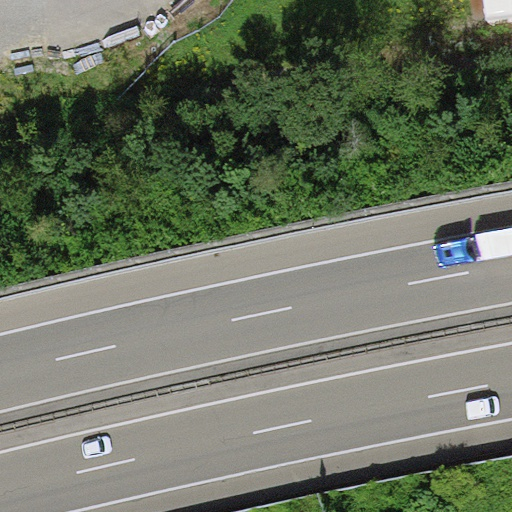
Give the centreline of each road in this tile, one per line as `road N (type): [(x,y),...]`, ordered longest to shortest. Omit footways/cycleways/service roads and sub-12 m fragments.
road 1 (motorway): [(511,265),(401,282),(0,375)]
road 2 (motorway): [(0,491),(511,380)]
